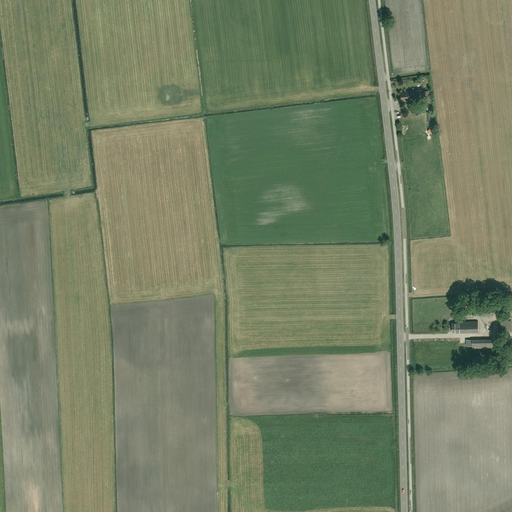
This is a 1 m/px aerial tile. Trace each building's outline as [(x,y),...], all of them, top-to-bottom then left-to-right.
[(402,99),(417,97),(416,92),(417,92),(417,90),(414,90),(406,91),(406,92),(401,93),(402,99)] [(429,90),(422,91),(423,101),(430,100),(429,90)] [(475,315),(493,315),(493,305),(475,306),(475,315)] [(500,332),(509,332),(508,318),(499,319),(500,332)] [(460,333),(478,332),(478,321),(459,322),(459,323),(452,323),(452,332),(460,332),(460,333)] [(473,348),(494,348),(494,339),(466,339),(467,346),(473,346),(473,348)]
